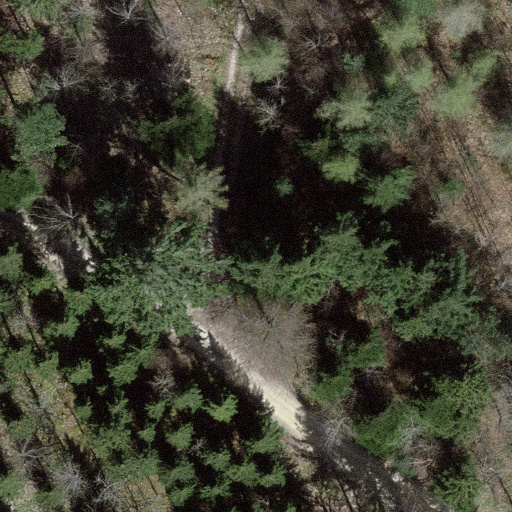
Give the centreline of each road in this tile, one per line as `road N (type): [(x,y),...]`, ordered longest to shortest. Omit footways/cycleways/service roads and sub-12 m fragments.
road 1 (unclassified): [(0,240),(212,366),(420,511)]
road 2 (track): [(245,0),(218,185),(168,340)]
